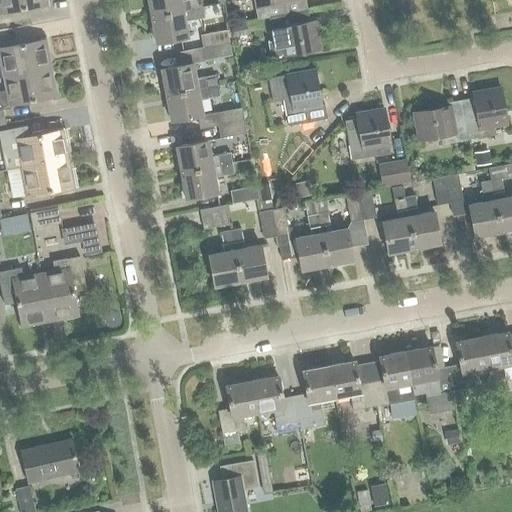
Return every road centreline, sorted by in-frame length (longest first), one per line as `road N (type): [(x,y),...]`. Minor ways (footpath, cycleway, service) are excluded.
road 1 (residential): [(153,365),(86,0)]
road 2 (residential): [(153,365),(511,294)]
road 3 (residential): [(511,50),(392,69),(374,50),(365,0)]
road 4 (residential): [(0,390),(153,365)]
road 5 (residential): [(181,511),(153,365)]
